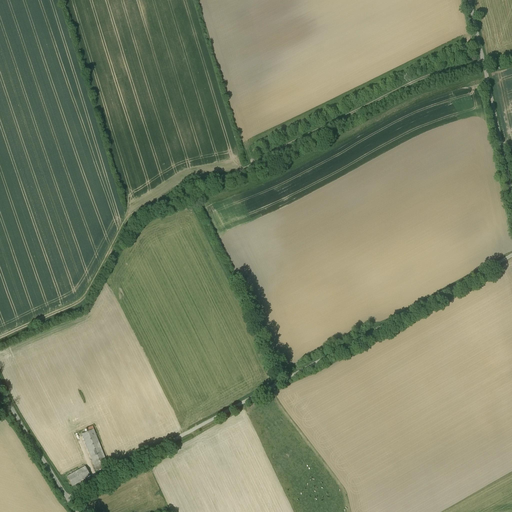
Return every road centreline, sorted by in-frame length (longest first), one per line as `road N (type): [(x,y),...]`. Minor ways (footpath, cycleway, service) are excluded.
road 1 (unclassified): [(67,498),(511,254)]
road 2 (track): [(482,61),(421,77),(238,172)]
road 3 (unclassified): [(511,196),(467,0)]
road 4 (track): [(126,222),(86,295),(0,337)]
road 5 (unclassified): [(67,498),(0,383)]
